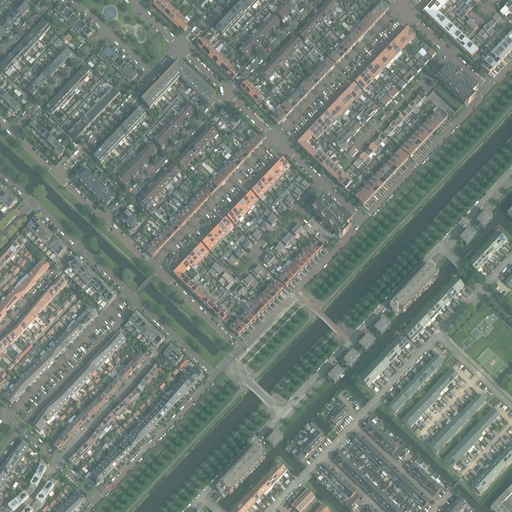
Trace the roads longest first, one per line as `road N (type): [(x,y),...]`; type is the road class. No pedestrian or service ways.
road 1 (residential): [(281,413),(438,247)]
road 2 (residential): [(487,88),(362,222)]
road 3 (residential): [(286,148),(412,17)]
road 4 (residential): [(399,5),(275,137)]
road 5 (residential): [(104,222),(228,92)]
road 6 (residential): [(275,137),(151,266)]
road 7 (residential): [(163,277),(286,148)]
road 8 (residential): [(240,351),(362,222)]
road 9 (residential): [(216,375),(97,501)]
road 10 (residential): [(57,462),(174,335)]
road 11 (residential): [(21,428),(139,302)]
road 12 (residential): [(128,292),(9,416)]
road 13 (residential): [(319,180),(231,274),(239,281)]
road 14 (residential): [(57,177),(153,76)]
road 15 (residential): [(106,31),(11,132)]
road 16 (residential): [(357,148),(449,53)]
road 17 (residential): [(327,188),(239,281)]
road 18 (residential): [(228,92),(316,0)]
road 19 (residential): [(352,424),(437,336)]
